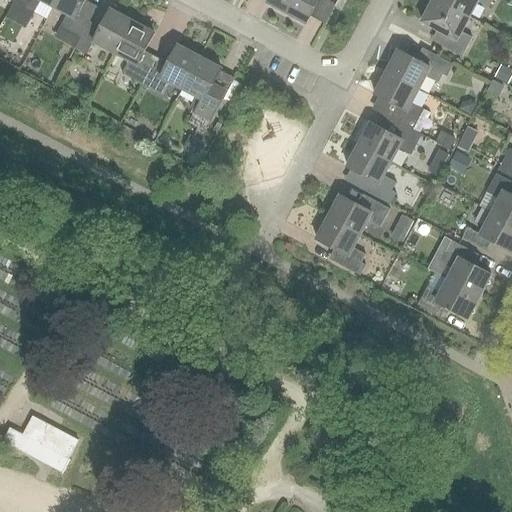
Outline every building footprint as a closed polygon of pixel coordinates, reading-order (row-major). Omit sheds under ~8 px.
[(55,7),(58,0),(15,0),(14,2),(35,13),(42,1),(55,7)] [(81,38),(88,26),(93,16),(82,10),(86,0),(58,0),(55,7),(68,15),(61,27),(81,38)] [(288,14),(294,0),(269,0),(268,3),(288,14)] [(325,0),(331,3),(332,0),(294,0),(288,14),(307,24),(319,0),(325,0)] [(462,33),(471,18),(437,0),(434,0),(423,22),(442,33),(436,43),(463,57),(473,38),(462,33)] [(489,8),(493,0),(437,0),(471,18),(479,2),(489,8)] [(42,1),(35,13),(48,20),(55,7),(42,1)] [(116,54),(133,22),(111,10),(99,33),(88,26),(81,38),(76,48),(88,55),(94,42),(116,54)] [(143,84),(154,62),(143,56),(155,34),(133,22),(116,54),(130,61),(123,74),(143,84)] [(183,90),(200,58),(178,46),(166,68),(154,62),(143,84),(163,95),(170,82),(183,90)] [(448,77),(454,65),(428,51),(422,63),(399,51),(387,73),(419,90),(426,76),(439,83),(444,75),(448,77)] [(200,58),(183,90),(200,98),(194,109),(199,112),(198,114),(211,121),(222,99),(210,92),(222,70),(200,58)] [(412,104),(419,90),(387,73),(376,95),(398,107),(392,119),(401,124),(414,131),(425,111),(412,104)] [(493,82),(486,94),(497,99),(503,88),(493,82)] [(463,103),(460,110),(471,116),(477,105),(471,101),(463,103)] [(401,124),(394,136),(372,124),(360,146),(392,163),(399,149),(412,156),(423,135),(414,131),(401,124)] [(449,136),(443,147),(450,151),(455,140),(449,136)] [(462,139),(458,148),(468,153),(472,145),(462,139)] [(384,176),(392,163),(360,146),(348,168),(370,180),(364,191),(391,205),(392,203),(395,197),(397,194),(393,191),(397,183),(384,176)] [(511,150),(499,171),(511,177),(511,150)] [(469,170),(474,157),(461,151),(456,165),(469,170)] [(511,223),(511,182),(497,175),(488,193),(500,200),(493,214),(511,223)] [(381,228),(391,210),(369,198),(364,208),(341,196),(329,218),(361,235),(368,221),(381,228)] [(511,251),(511,223),(493,214),(481,235),(469,229),(463,239),(485,251),(491,241),(511,251)] [(403,216),(397,227),(409,233),(414,222),(403,216)] [(354,249),(361,235),(329,218),(317,240),(340,252),(334,262),(361,276),(366,266),(362,264),(366,256),(354,249)] [(480,297),(492,275),(469,263),(475,253),(453,241),(443,260),(456,267),(448,280),(480,297)] [(468,319),(480,297),(448,280),(441,294),(428,287),(419,306),(441,317),(446,307),(468,319)] [(69,459),(79,442),(33,418),(24,435),(11,428),(5,440),(65,472),(71,460),(69,459)]
